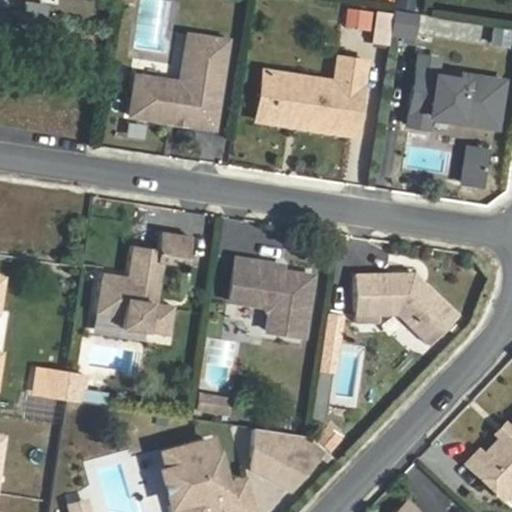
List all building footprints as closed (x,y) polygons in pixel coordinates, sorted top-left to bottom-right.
[(370,31),(370,8),(343,8),(343,31),(370,31)] [(417,38),(421,15),(398,11),(394,34),(417,38)] [(217,126),(230,38),(197,33),(189,40),(183,80),(145,75),(137,81),(133,114),(172,119),(178,115),(189,117),(194,122),(217,126)] [(501,129),(509,82),(441,72),(442,60),(423,57),(420,74),(425,75),(423,87),(418,87),(412,127),(432,129),(434,116),(463,120),(463,123),(501,129)] [(359,136),(370,62),(342,58),(338,83),(275,73),(270,111),(303,116),(302,128),(359,136)] [(260,121),(302,128),(303,116),(270,111),(275,73),(267,72),(260,121)] [(491,149),(470,146),(467,166),(488,169),(491,149)] [(488,169),(467,166),(465,180),(485,184),(488,169)] [(149,302),(154,261),(160,262),(184,265),(188,235),(157,231),(155,249),(128,245),(124,276),(98,273),(92,314),(120,318),(118,328),(167,335),(172,305),(155,303),(149,302)] [(266,265),(233,260),(227,302),(259,307),(267,316),(264,332),(301,337),(311,276),(279,272),(274,276),(269,275),(265,270),(266,265)] [(160,262),(154,261),(149,302),(155,303),(160,262)] [(265,270),(269,275),(274,276),(279,272),(280,267),(266,265),(265,270)] [(413,271),(352,272),(353,301),(376,300),(377,314),(396,312),(428,343),(456,313),(424,282),(421,286),(415,281),(415,274),(413,271)] [(424,282),(415,274),(415,281),(421,286),(424,282)] [(353,301),(353,315),(377,314),(376,300),(353,301)] [(67,374),(49,371),(45,398),(62,400),(67,374)] [(79,403),(83,376),(67,374),(62,400),(79,403)] [(233,397),(201,395),(199,414),(232,417),(233,397)] [(479,448),(467,460),(490,483),(501,471),(511,481),(511,421),(509,425),(501,434),(483,452),(479,448)] [(505,421),(496,430),(501,434),(509,425),(505,421)] [(327,450),(340,437),(325,422),(312,435),(327,450)] [(255,465),(295,486),(325,452),(308,438),(256,429),(255,465)] [(247,511),(240,484),(221,490),(210,443),(174,452),(178,468),(168,470),(176,503),(186,500),(188,511),(247,511)] [(174,452),(164,454),(168,470),(178,468),(174,452)] [(168,470),(163,472),(170,505),(176,503),(168,470)] [(511,481),(501,471),(490,483),(503,495),(511,485),(511,481)] [(188,511),(186,500),(176,503),(178,511),(188,511)]
